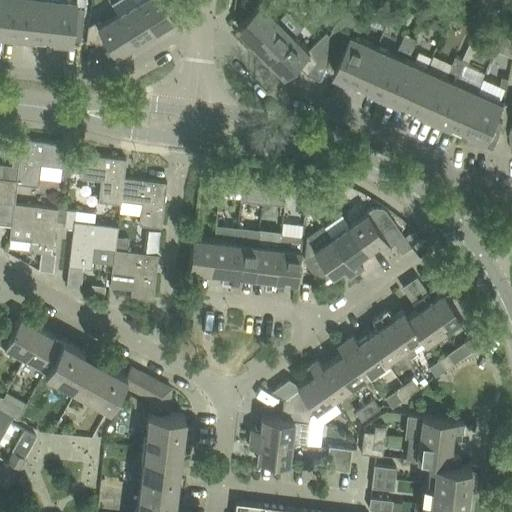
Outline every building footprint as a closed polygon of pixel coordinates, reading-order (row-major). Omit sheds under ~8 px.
[(0,0),(0,30),(16,33),(19,0),(0,0)] [(19,0),(16,33),(72,39),(72,38),(73,30),(74,22),(75,14),(76,6),(76,0),(19,0)] [(154,28),(136,0),(135,0),(117,12),(135,40),(154,28)] [(179,0),(136,0),(154,28),(174,16),(169,8),(180,1),(179,0)] [(255,40),(279,16),(262,0),(261,0),(238,23),(255,40)] [(315,10),(316,1),(309,0),(303,0),(302,8),(315,10)] [(75,14),(83,15),(84,7),(76,6),(75,14)] [(360,29),(367,14),(361,11),(354,26),(360,29)] [(135,40),(117,12),(98,23),(96,19),(88,24),(86,40),(93,41),(97,47),(108,41),(115,53),(135,40)] [(75,14),(74,22),(82,23),(83,15),(75,14)] [(271,57),(295,33),(279,16),(255,40),(271,57)] [(74,22),(73,30),(81,31),(82,23),(74,22)] [(336,23),(332,30),(341,34),(344,26),(336,23)] [(73,30),(72,38),(80,39),(81,31),(73,30)] [(329,37),(337,41),(341,34),(332,30),(331,33),(329,37)] [(271,57),(287,73),(298,62),(308,72),(322,52),(326,45),(329,37),(331,33),(329,31),(315,45),(311,49),(295,33),(271,57)] [(405,49),(412,34),(406,31),(399,46),(405,49)] [(334,71),(386,93),(403,55),(351,32),(334,71)] [(411,52),(418,37),(412,34),(405,49),(411,52)] [(334,49),(337,41),(329,37),(326,45),(334,49)] [(331,56),(334,49),(326,45),(322,52),(331,56)] [(308,72),(321,78),(326,67),(331,56),(322,52),(308,72)] [(456,72),(462,56),(456,54),(450,69),(456,72)] [(386,93),(436,116),(453,77),(403,55),(386,93)] [(462,74),(469,59),(462,56),(456,72),(462,74)] [(506,92),(509,76),(503,74),(499,91),(506,92)] [(436,116),(487,139),(489,135),(492,128),(497,117),(505,100),(453,77),(436,116)] [(503,120),(497,117),(492,128),(501,132),(503,120)] [(497,139),(501,132),(492,128),(489,135),(497,139)] [(64,149),(65,141),(21,135),(16,177),(17,177),(16,181),(17,180),(39,183),(41,160),(63,163),(62,172),(71,173),(71,169),(73,150),(64,149)] [(489,144),(494,146),(497,139),(489,135),(487,139),(485,143),(489,144)] [(124,174),(126,156),(73,150),(71,169),(80,170),(79,174),(101,177),(98,198),(121,201),(121,198),(123,174),(124,174)] [(221,181),(223,169),(211,168),(210,179),(221,181)] [(243,183),(244,172),(223,169),(221,181),(243,183)] [(243,183),(241,198),(262,200),(266,175),(244,172),(243,183)] [(167,179),(124,174),(123,174),(121,198),(142,200),(139,222),(162,224),(167,179)] [(15,200),(17,180),(16,181),(17,177),(16,177),(0,175),(0,211),(12,213),(13,201),(14,201),(14,200),(15,200)] [(284,203),(287,177),(266,175),(262,200),(284,203)] [(298,179),(297,190),(307,191),(308,191),(309,180),(298,179)] [(318,201),(320,182),(320,181),(309,180),(308,191),(307,191),(306,202),(318,203),(318,201)] [(335,203),(338,183),(320,181),(320,182),(318,201),(335,203)] [(65,219),(66,207),(57,206),(15,200),(14,200),(14,201),(13,201),(12,213),(9,234),(31,237),(30,248),(52,250),(56,218),(65,219)] [(373,205),(351,221),(349,222),(367,248),(377,241),(383,249),(395,241),(402,251),(411,244),(385,207),(381,205),(377,204),(373,205)] [(115,246),(118,223),(75,218),(76,208),(75,208),(66,207),(65,219),(64,225),(73,226),(69,263),(91,266),(92,258),(113,260),(114,247),(115,247),(115,246)] [(231,281),(238,224),(216,222),(215,237),(211,269),(223,270),(222,280),(231,281)] [(367,248),(349,222),(331,234),(355,268),(363,263),(357,255),(367,248)] [(254,274),(257,242),(259,227),(238,224),(231,281),(240,282),(242,273),(254,274)] [(145,248),(158,249),(160,229),(148,227),(145,248)] [(297,279),(299,259),(302,234),(281,232),(279,245),(274,286),(283,287),(284,278),(297,279)] [(211,269),(215,237),(193,234),(188,276),(197,277),(199,267),(211,269)] [(355,268),(331,234),(313,247),(332,273),(342,266),(348,274),(355,268)] [(274,286),(279,245),(257,242),(254,274),(266,276),(265,285),(274,286)] [(153,296),(156,273),(158,251),(139,249),(115,246),(115,247),(114,247),(113,260),(110,283),(131,286),(130,294),(153,296)] [(462,315),(443,289),(433,296),(427,288),(420,294),(444,328),(462,315)] [(444,328),(420,294),(412,299),(418,307),(408,314),(422,334),(421,334),(426,341),(444,328)] [(422,334),(408,314),(403,307),(393,315),(388,307),(380,312),(404,346),(410,354),(417,349),(411,341),(421,334),(422,334)] [(404,346),(380,312),(372,318),(378,325),(368,332),(386,359),(404,346)] [(0,340),(25,354),(41,325),(20,313),(16,320),(5,314),(0,323),(0,340)] [(45,368),(62,337),(41,325),(25,354),(46,366),(45,368)] [(386,359),(368,332),(358,340),(352,332),(345,337),(369,371),(386,359)] [(480,342),(474,332),(466,338),(473,347),(480,342)] [(62,337),(45,368),(109,403),(127,372),(116,366),(120,358),(105,349),(104,352),(87,343),(84,349),(62,337)] [(369,371),(345,337),(337,343),(342,350),(332,357),(351,384),(369,371)] [(455,359),(449,350),(438,358),(445,367),(455,359)] [(351,384),(332,357),(322,364),(317,357),(309,362),(333,396),(351,384)] [(445,367),(438,358),(431,362),(438,372),(445,367)] [(333,396),(309,362),(302,367),(307,375),(298,382),(289,376),(272,389),(271,388),(270,389),(284,397),(310,412),(333,396)] [(150,396),(136,511),(179,511),(180,510),(173,509),(179,460),(185,461),(188,443),(190,443),(192,426),(183,424),(184,412),(168,410),(171,386),(140,368),(135,377),(130,385),(150,396)] [(419,385),(413,376),(403,382),(409,392),(419,385)] [(409,392),(403,382),(395,388),(402,397),(409,392)] [(4,395),(0,401),(0,406),(18,417),(24,406),(4,395)] [(373,396),(364,402),(371,412),(380,405),(373,396)] [(307,439),(309,420),(310,412),(284,397),(281,416),(262,414),(260,426),(251,425),(250,434),(291,439),(292,439),(307,439)] [(371,412),(364,402),(355,409),(361,418),(371,412)] [(452,439),(453,427),(463,428),(464,419),(408,412),(405,434),(423,436),(452,439)] [(0,436),(10,419),(0,413),(0,436)] [(385,436),(387,425),(375,423),(374,430),(374,434),(385,436)] [(24,428),(12,449),(14,449),(24,455),(36,435),(24,428)] [(383,453),(385,436),(374,434),(374,430),(365,428),(362,448),(376,450),(376,452),(383,453)] [(289,461),(291,441),(291,439),(250,434),(249,444),(258,445),(257,457),(289,461)] [(459,461),(460,453),(450,451),(452,439),(423,436),(420,458),(429,459),(429,458),(459,462),(459,461)] [(349,468),(351,449),(352,446),(329,444),(326,465),(338,466),(338,467),(349,468)] [(19,466),(24,455),(14,449),(8,460),(19,466)] [(464,511),(468,487),(474,488),(474,483),(468,482),(471,463),(459,461),(459,462),(429,458),(429,459),(428,463),(430,463),(430,459),(435,460),(428,511),(464,511)] [(373,473),(384,475),(385,464),(374,462),(373,473)] [(395,476),(397,465),(385,464),(384,475),(395,476)] [(383,486),(384,475),(373,473),(372,485),(383,486)] [(394,487),(395,476),(384,475),(383,486),(388,487),(394,487)] [(380,508),(381,496),(371,495),(370,495),(369,506),(379,508),(380,508)] [(391,509),(393,497),(381,496),(380,508),(391,509)] [(345,511),(236,499),(234,511),(345,511)]
